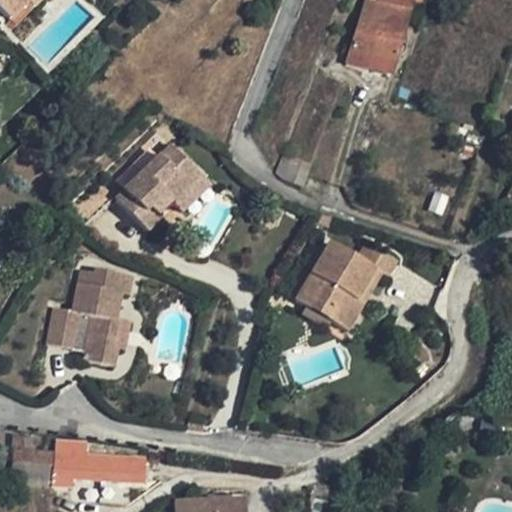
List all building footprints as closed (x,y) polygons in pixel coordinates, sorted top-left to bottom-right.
[(45,0),(0,0),(0,9),(12,22),(29,5),(35,10),(45,0)] [(365,0),(346,65),(390,77),(412,0),(365,0)] [(202,178),(171,146),(116,200),(147,232),(160,219),(159,218),(150,209),(163,196),(172,205),(173,206),(202,178)] [(210,186),(202,178),(173,206),(181,214),(210,186)] [(159,218),(172,205),(163,196),(150,209),(159,218)] [(330,244),(295,303),(309,311),(314,303),(331,313),(326,321),(346,333),(363,305),(356,301),(374,272),(386,279),(396,263),(369,247),(359,262),(356,260),(330,244)] [(359,262),(369,247),(365,245),(356,260),(359,262)] [(53,309),(46,346),(72,352),(73,348),(81,350),(80,353),(82,353),(81,358),(83,363),(113,369),(116,351),(113,350),(119,321),(115,321),(120,297),(127,298),(130,279),(109,274),(109,273),(95,270),(94,275),(80,272),(71,313),(53,309)] [(374,272),(356,301),(363,305),(380,276),(374,272)] [(331,313),(314,303),(309,311),(326,321),(331,313)] [(113,350),(116,351),(123,352),(129,323),(119,321),(113,350)] [(55,442),(51,485),(69,486),(70,478),(143,484),(144,462),(85,457),(87,445),(55,442)] [(54,454),(13,450),(10,481),(51,485),(54,454)] [(172,503),(172,511),(244,511),(244,501),(172,503)]
